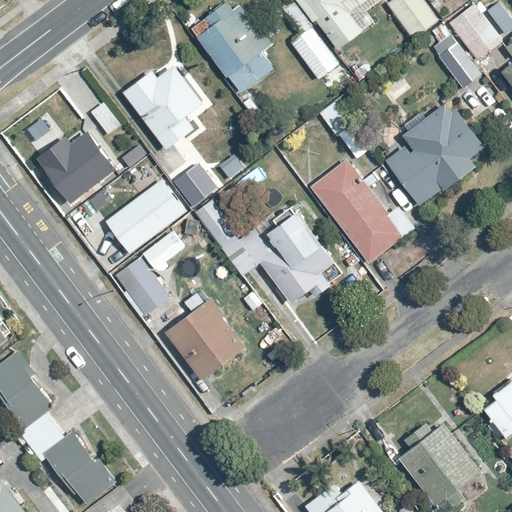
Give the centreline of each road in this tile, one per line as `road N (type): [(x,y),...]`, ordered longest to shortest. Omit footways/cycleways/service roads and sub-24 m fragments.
road 1 (secondary): [(226,511),(0,211)]
road 2 (residential): [(257,440),(511,250)]
